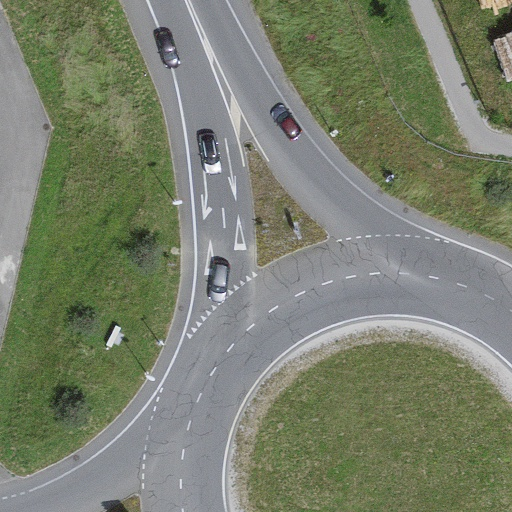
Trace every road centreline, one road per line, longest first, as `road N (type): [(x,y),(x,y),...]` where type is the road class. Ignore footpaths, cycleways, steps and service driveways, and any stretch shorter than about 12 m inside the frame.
road 1 (trunk): [(192,14),(215,141),(218,264),(238,341)]
road 2 (trunk): [(393,276),(275,137),(192,14)]
road 3 (trunk): [(186,437),(119,457),(26,511)]
road 4 (trunk): [(393,276),(318,289),(238,341)]
road 5 (trunk): [(511,315),(467,291),(393,276)]
